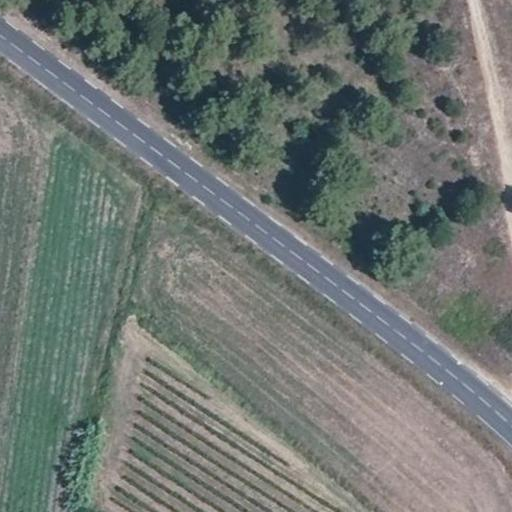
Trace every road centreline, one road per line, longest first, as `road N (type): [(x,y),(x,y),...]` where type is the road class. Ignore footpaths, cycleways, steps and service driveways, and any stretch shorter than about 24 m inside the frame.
road 1 (tertiary): [(511,427),(0,40)]
road 2 (track): [(472,0),(511,188)]
